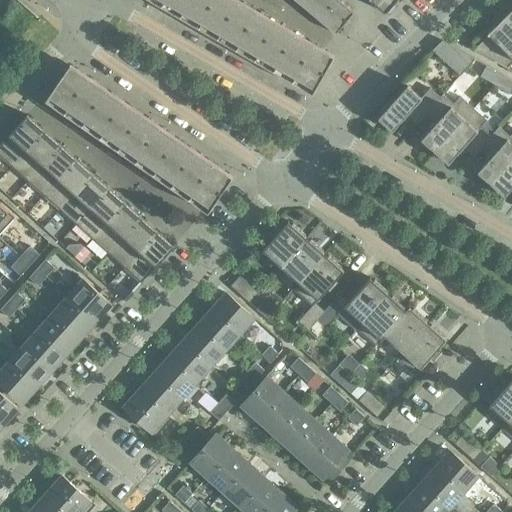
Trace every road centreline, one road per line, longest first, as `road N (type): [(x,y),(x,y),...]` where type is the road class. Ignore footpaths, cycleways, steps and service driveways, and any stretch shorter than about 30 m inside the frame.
road 1 (residential): [(0,495),(284,180)]
road 2 (residential): [(284,180),(506,332)]
road 3 (residential): [(69,33),(284,180)]
road 4 (residential): [(327,127),(102,0)]
road 5 (residential): [(349,511),(506,332)]
road 6 (residential): [(511,236),(327,127)]
road 7 (residential): [(327,127),(454,0)]
